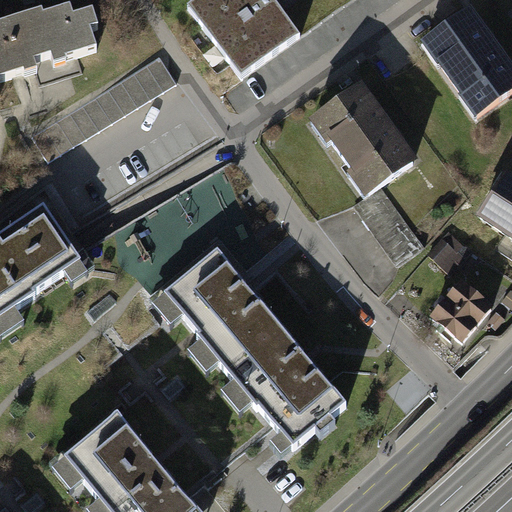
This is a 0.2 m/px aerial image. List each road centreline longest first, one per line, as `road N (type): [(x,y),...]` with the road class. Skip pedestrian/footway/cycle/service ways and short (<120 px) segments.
road 1 (residential): [(466,413),(338,269),(230,118)]
road 2 (residential): [(230,118),(414,0)]
road 3 (residential): [(230,118),(148,0)]
road 4 (primary): [(466,413),(364,511)]
